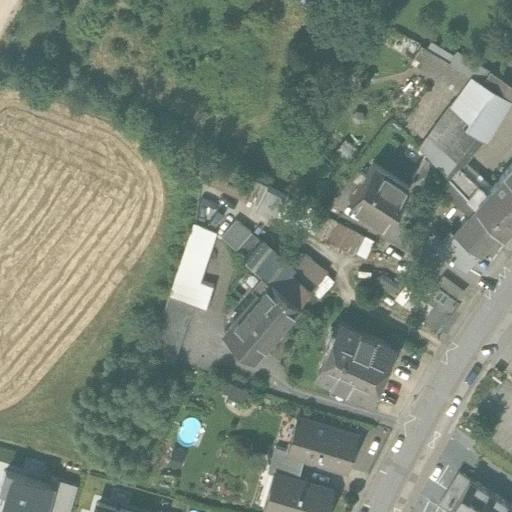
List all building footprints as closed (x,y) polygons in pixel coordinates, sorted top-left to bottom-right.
[(450,62),(472,76),(478,66),(455,52),(450,62)] [(458,94),(496,117),(508,98),(483,82),(472,76),(450,62),(448,62),(437,79),(458,94)] [(483,82),(508,98),(511,99),(511,86),(490,71),(483,82)] [(450,104),(485,131),(487,132),(496,117),(458,94),(450,104)] [(473,203),(491,185),(478,173),(473,178),(458,164),(485,131),(450,104),(419,145),(459,187),(473,203)] [(240,196),(251,176),(211,158),(201,178),(240,196)] [(423,185),(435,165),(424,158),(411,178),(423,185)] [(408,185),(372,162),(349,199),(384,222),(408,185)] [(511,162),(491,185),(473,203),(500,228),(511,216),(511,162)] [(285,195),(259,182),(248,201),(275,213),(285,195)] [(500,228),(473,203),(459,187),(449,198),(469,217),(454,232),(449,228),(442,237),(432,230),(422,242),(466,267),(500,228)] [(285,195),(275,213),(298,225),(306,207),(285,195)] [(306,207),(298,225),(326,238),(334,220),(306,207)] [(235,248),(251,231),(234,219),(220,234),(235,248)] [(327,239),(354,254),(364,235),(336,221),(327,239)] [(187,242),(176,271),(200,279),(210,251),(217,231),(195,223),(187,242)] [(245,256),(245,255),(260,239),(251,231),(235,248),(245,256)] [(364,235),(356,252),(365,256),(373,240),(364,235)] [(290,265),(260,239),(245,255),(253,263),(298,302),(310,288),(289,270),(292,266),(290,265)] [(289,270),(310,288),(311,287),(318,294),(331,279),(324,273),(327,270),(302,252),(290,265),(292,266),(289,270)] [(298,302),(253,263),(242,275),(257,289),(230,320),(259,346),(298,302)] [(176,271),(171,287),(208,300),(213,284),(200,279),(176,271)] [(376,281),(393,292),(398,284),(381,273),(376,281)] [(410,280),(396,297),(403,302),(437,327),(457,299),(436,284),(429,293),(410,280)] [(169,293),(168,294),(193,303),(205,307),(208,300),(171,287),(169,292),(168,291),(167,293),(169,293)] [(172,359),(193,303),(168,294),(148,350),(172,359)] [(390,344),(340,320),(316,371),(367,395),(376,376),(379,377),(385,365),(381,364),(390,344)] [(354,432),(301,416),(291,449),(290,450),(302,454),(343,466),(354,432)] [(302,454),(290,450),(291,449),(274,444),(270,457),(298,465),(302,454)] [(295,477),(298,465),(270,457),(266,469),(277,473),(278,471),(295,477)] [(438,498),(448,505),(468,474),(458,468),(438,498)] [(50,483),(5,470),(0,486),(0,487),(6,489),(0,507),(0,511),(42,511),(43,510),(51,484),(50,483)] [(295,477),(278,471),(277,473),(268,505),(289,511),(322,511),(330,488),(295,477)] [(471,511),(488,487),(468,474),(448,505),(443,511),(471,511)] [(51,484),(43,510),(49,511),(67,511),(76,483),(52,476),(50,483),(51,484)] [(488,487),(471,511),(498,511),(507,499),(488,487)] [(511,511),(511,502),(507,499),(498,511),(511,511)] [(132,511),(98,502),(94,511),(132,511)]
